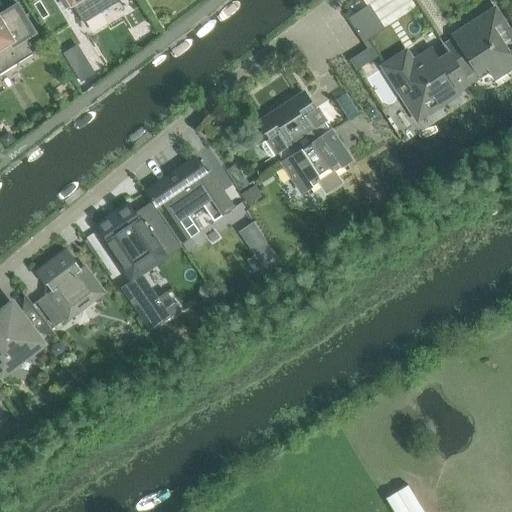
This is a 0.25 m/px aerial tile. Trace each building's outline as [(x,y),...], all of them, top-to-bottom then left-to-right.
[(60,0),(66,8),(72,4),(83,24),(121,1),(120,0),(60,0)] [(0,74),(35,53),(26,39),(35,33),(18,5),(0,15),(0,74)] [(455,40),(445,47),(466,78),(475,72),(480,80),(490,73),(494,78),(511,66),(511,36),(496,11),(454,38),(455,40)] [(366,24),(357,30),(363,39),(372,33),(366,24)] [(77,46),(63,54),(81,83),(95,75),(77,46)] [(455,85),(466,78),(445,47),(435,53),(434,51),(414,64),(407,54),(386,68),(419,119),(460,93),(455,85)] [(350,60),(349,61),(356,71),(371,60),(365,50),(350,60)] [(279,153),(285,163),(331,132),(307,94),(291,105),(287,105),(284,106),(281,108),(278,111),(276,114),(260,124),(270,140),(265,143),(264,147),(270,156),(273,157),(279,153)] [(341,147),(331,132),(285,163),(301,187),(304,185),(311,196),(324,187),(327,193),(341,184),(338,178),(351,170),(338,150),(341,147)] [(9,133),(0,138),(0,139),(6,149),(15,143),(9,133)] [(199,160),(148,194),(154,202),(176,236),(181,244),(182,244),(200,232),(189,216),(204,206),(215,222),(233,209),(199,160)] [(256,187),(243,196),(249,206),(263,197),(256,187)] [(131,205),(98,228),(132,277),(181,244),(176,236),(154,202),(137,213),(131,205)] [(253,223),(239,232),(262,267),(277,257),(253,223)] [(56,327),(103,291),(84,267),(81,269),(67,250),(38,272),(52,290),(37,302),(56,327)] [(142,274),(120,288),(150,331),(178,312),(165,294),(159,298),(142,274)] [(198,287),(197,296),(207,297),(208,288),(198,287)] [(35,355),(38,333),(55,335),(57,338),(58,338),(24,292),(23,293),(33,306),(24,312),(1,309),(0,314),(0,366),(16,369),(18,356),(22,353),(35,355)] [(54,348),(53,353),(55,358),(60,359),(64,357),(66,351),(64,347),(58,345),(54,348)] [(424,511),(408,485),(386,499),(393,511),(424,511)]
